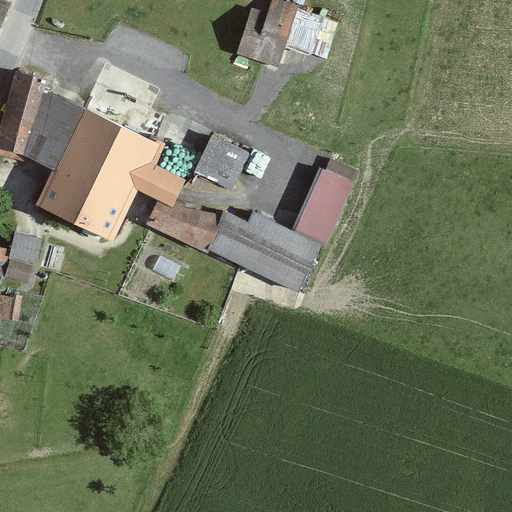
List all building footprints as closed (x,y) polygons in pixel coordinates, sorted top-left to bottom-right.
[(241,53),(277,65),(296,8),(274,1),(269,17),(254,12),(241,53)] [(24,151),(61,169),(43,206),(109,236),(133,187),(171,204),(182,181),(150,164),(158,148),(43,92),(45,82),(19,75),(0,148),(23,154),(24,151)] [(241,149),(200,131),(184,168),(225,186),(241,149)] [(150,223),(301,294),(321,245),(254,214),(250,224),(225,213),(218,230),(159,205),(150,223)] [(37,238),(7,231),(1,255),(31,263),(37,238)] [(9,293),(0,292),(0,317),(10,318),(9,293)]
